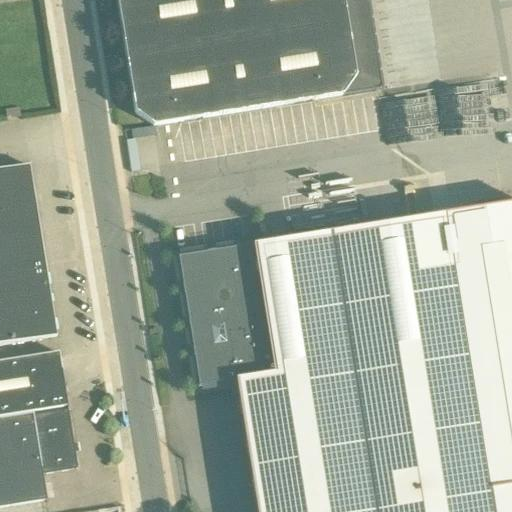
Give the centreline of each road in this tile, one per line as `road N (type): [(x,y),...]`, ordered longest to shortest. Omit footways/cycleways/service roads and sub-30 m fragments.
road 1 (unclassified): [(155,511),(74,0)]
road 2 (unknown): [(99,158),(511,107)]
road 3 (unknown): [(511,165),(110,230)]
